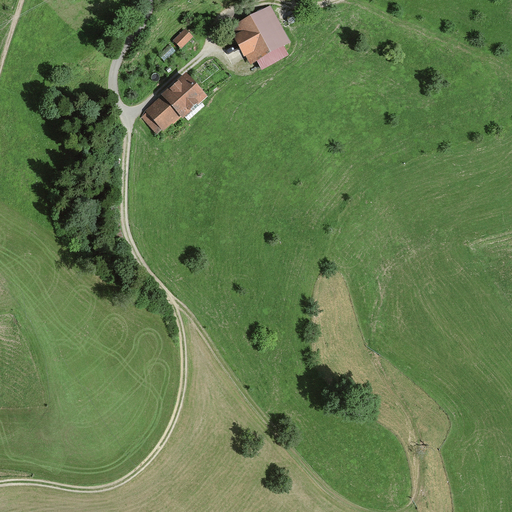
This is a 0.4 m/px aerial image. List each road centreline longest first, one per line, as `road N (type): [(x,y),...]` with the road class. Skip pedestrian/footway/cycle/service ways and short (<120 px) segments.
road 1 (track): [(127,111),(126,231),(180,326),(180,402),(167,434),(121,483),(93,490),(0,482)]
road 2 (track): [(169,298),(317,481),(376,511)]
road 3 (track): [(205,53),(137,111),(118,104),(119,53),(152,0)]
road 4 (track): [(408,511),(422,480),(419,435),(373,359)]
road 5 (track): [(205,53),(231,9),(338,0)]
